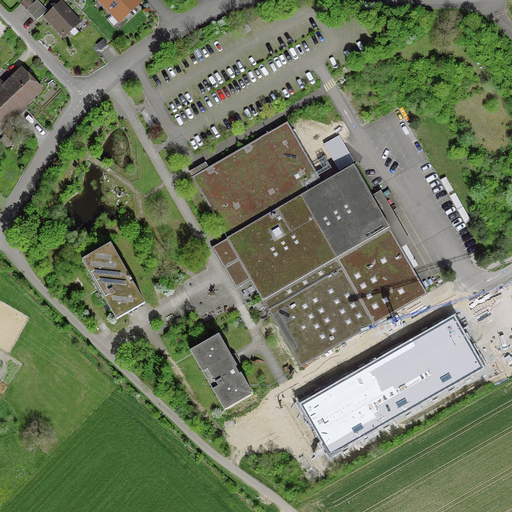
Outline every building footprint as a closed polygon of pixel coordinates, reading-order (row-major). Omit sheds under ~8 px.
[(26,9),(27,8),(32,4),(28,0),(23,4),(23,5),(26,9)] [(36,0),(27,9),(25,10),(30,16),(41,5),(36,0)] [(115,12),(121,18),(138,2),(136,0),(104,0),(107,4),(104,6),(112,14),(115,12)] [(61,4),(45,19),(56,30),(61,25),(67,31),(77,21),(61,4)] [(42,15),(46,11),(41,5),(30,16),(35,21),(42,15)] [(250,30),(246,22),(241,25),(245,33),(250,30)] [(0,130),(4,127),(1,124),(40,88),(38,87),(24,72),(19,77),(16,74),(13,76),(13,75),(4,84),(0,82),(0,130)] [(140,113),(150,131),(155,128),(145,110),(140,113)] [(250,280),(300,367),(427,294),(353,165),(322,182),(287,122),(192,177),(228,238),(213,247),(236,288),(250,280)] [(339,135),(324,144),(339,170),(355,161),(339,135)] [(0,141),(3,144),(1,146),(8,152),(13,148),(3,137),(0,138),(0,141)] [(110,244),(81,261),(115,320),(128,313),(142,305),(144,304),(132,283),(130,285),(129,283),(131,281),(129,277),(127,278),(125,277),(128,276),(110,244)] [(482,366),(454,317),(302,404),(331,453),(482,366)] [(196,363),(198,366),(224,411),(251,395),(252,395),(235,366),(230,356),(218,335),(189,352),(196,363)]
